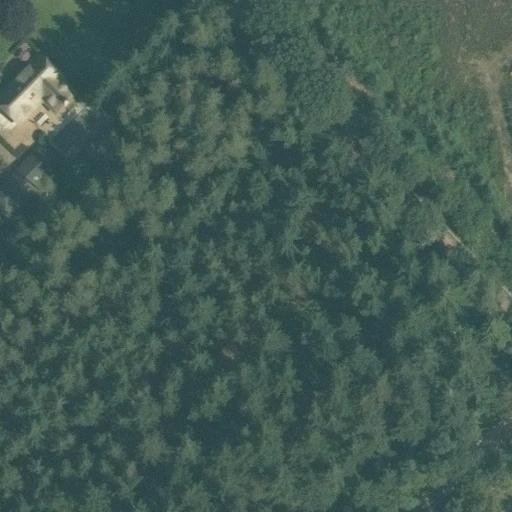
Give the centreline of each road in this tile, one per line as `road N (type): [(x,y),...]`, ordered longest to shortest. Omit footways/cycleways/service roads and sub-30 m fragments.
road 1 (track): [(511,314),(204,0)]
road 2 (unclassified): [(511,422),(416,511)]
